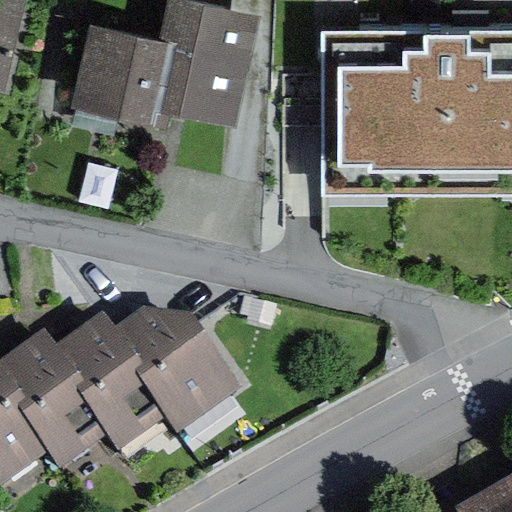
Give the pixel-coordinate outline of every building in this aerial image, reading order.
[(0,0),(0,64),(16,0),(0,0)] [(149,100),(225,118),(248,19),(167,0),(162,0),(154,36),(77,18),(57,104),(144,125),(149,100)] [(511,25),(321,25),(321,192),(511,191),(511,25)] [(147,322),(121,347),(173,423),(192,449),(245,406),(198,334),(147,322)] [(119,460),(173,423),(121,347),(109,330),(66,363),(106,445),(119,460)] [(55,479),(106,445),(66,363),(47,339),(0,374),(0,379),(39,463),(55,479)] [(0,488),(39,463),(0,379),(0,488)] [(511,511),(511,482),(452,511),(511,511)]
